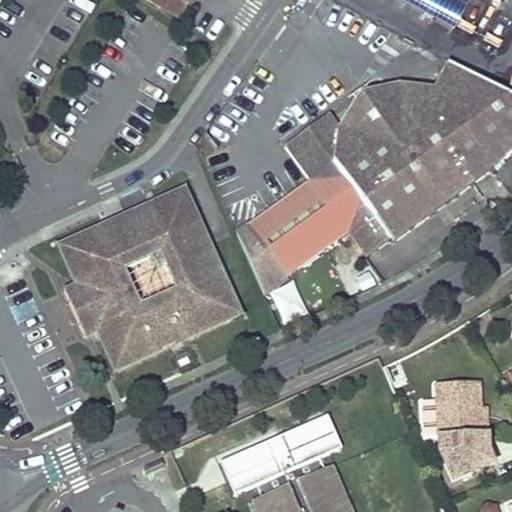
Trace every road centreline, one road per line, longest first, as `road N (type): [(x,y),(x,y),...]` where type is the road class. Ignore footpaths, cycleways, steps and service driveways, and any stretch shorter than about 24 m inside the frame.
road 1 (primary): [(0,481),(70,458),(391,312),(511,232)]
road 2 (residential): [(0,236),(144,170),(168,149),(274,0)]
